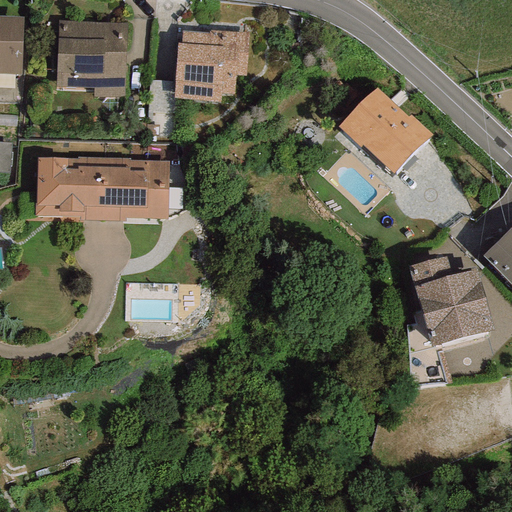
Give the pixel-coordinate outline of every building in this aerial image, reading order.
[(0,17),(0,74),(22,76),(24,18),(0,17)] [(127,27),(58,23),(54,88),(95,90),(94,98),(122,99),(127,27)] [(249,35),(180,30),(174,100),(233,104),(235,77),(246,78),(249,35)] [(376,90),(339,130),(391,178),(428,138),(376,90)] [(0,173),(14,174),(15,143),(0,142),(0,173)] [(168,163),(36,159),(35,218),(166,222),(168,163)] [(511,230),(482,263),(511,292),(511,230)] [(446,259),(404,268),(422,328),(432,325),(439,350),(492,335),(471,264),(450,270),(446,259)]
